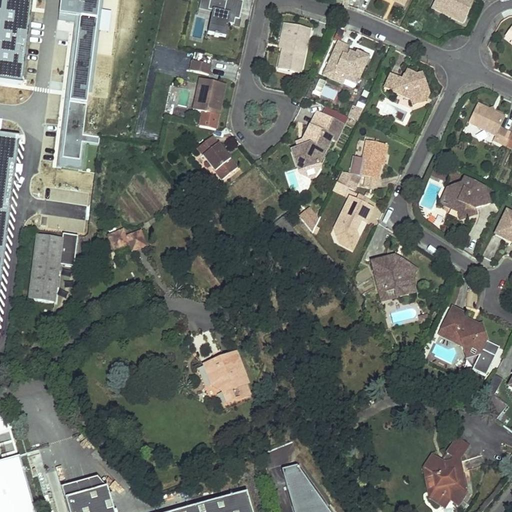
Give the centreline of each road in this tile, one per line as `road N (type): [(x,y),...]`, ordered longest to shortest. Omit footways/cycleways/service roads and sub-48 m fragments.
road 1 (residential): [(289,0),(361,21),(461,66)]
road 2 (residential): [(243,87),(276,95),(288,112),(259,144),(237,114)]
